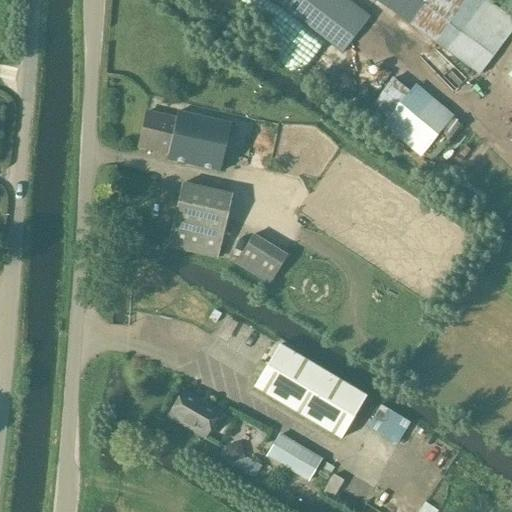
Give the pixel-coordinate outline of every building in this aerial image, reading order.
[(346,0),(271,0),(282,7),(343,53),(370,18),(346,0)] [(373,0),(447,53),(478,77),(511,31),(511,21),(485,1),(483,0),(373,0)] [(459,115),(419,84),(415,90),(398,77),(368,115),(424,159),(459,115)] [(146,113),(138,148),(167,155),(166,160),(219,172),(230,125),(176,113),(175,119),(146,113)] [(217,259),(231,196),(182,184),(167,248),(217,259)] [(270,286),(288,256),(253,235),(235,265),(270,286)] [(278,346),(253,388),(340,440),(365,398),(278,346)] [(204,438),(219,412),(182,391),(168,417),(204,438)] [(380,406),(367,428),(397,446),(410,424),(380,406)] [(321,461),(279,436),(267,457),(308,481),(321,461)] [(325,463),(321,469),(330,474),(333,468),(325,463)]
